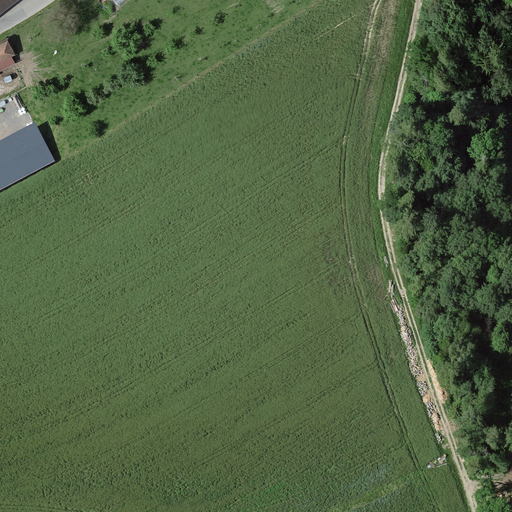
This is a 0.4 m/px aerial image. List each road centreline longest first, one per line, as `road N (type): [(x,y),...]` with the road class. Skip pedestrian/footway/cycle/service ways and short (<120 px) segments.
road 1 (track): [(413,0),(381,170),(389,249),(464,511)]
road 2 (track): [(511,44),(505,181),(511,197)]
